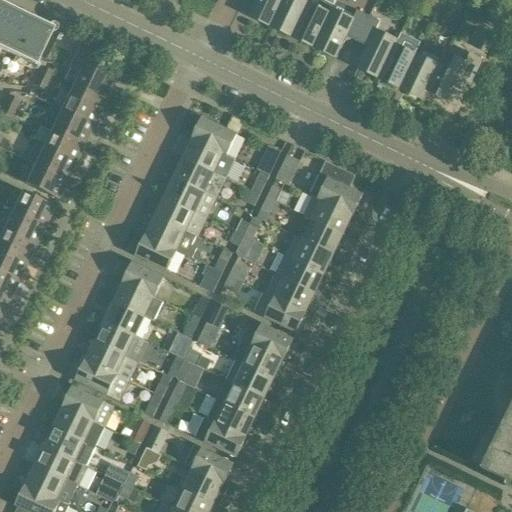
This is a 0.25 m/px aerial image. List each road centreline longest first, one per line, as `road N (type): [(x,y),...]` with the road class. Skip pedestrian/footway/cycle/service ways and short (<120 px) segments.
road 1 (residential): [(0,469),(199,55)]
road 2 (residential): [(255,511),(423,165)]
road 3 (residential): [(423,165),(199,55)]
road 4 (residential): [(199,55),(83,0)]
